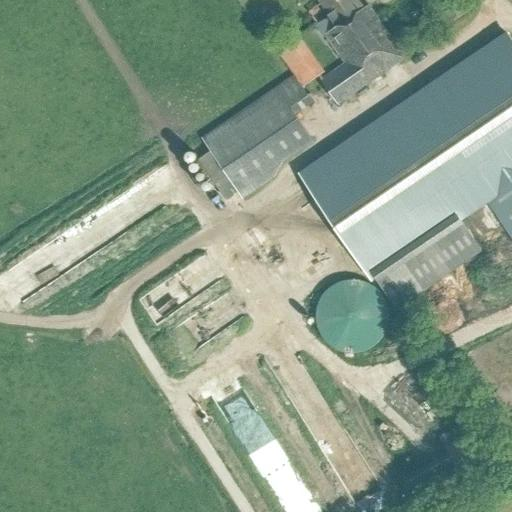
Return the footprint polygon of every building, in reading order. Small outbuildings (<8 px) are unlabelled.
[(321,0),(339,26),(326,35),(346,64),(321,81),(338,105),(405,59),(369,5),(363,9),(357,0),(321,0)] [(324,72),(302,40),(281,55),(303,87),(324,72)] [(292,291),(352,250),(360,261),(364,259),(448,202),(462,223),(489,204),(511,239),(511,43),(246,223),(292,291)] [(203,139),(244,199),(319,148),(296,115),(313,103),(295,76),(203,139)] [(448,202),(364,259),(396,307),(430,285),(480,250),(462,223),(448,202)] [(157,305),(235,268),(222,241),(159,271),(164,283),(149,289),(157,305)] [(335,284),(329,289),(324,294),(320,301),(318,308),(318,316),(319,324),(321,331),(325,337),(331,343),(337,347),(344,350),(352,351),(359,351),(367,349),(373,346),(379,341),(384,335),(388,328),(390,321),(391,313),(389,306),(387,299),(383,292),(378,287),(371,283),(364,280),(357,278),(349,279),(342,281),(335,284)] [(194,341),(212,330),(201,312),(183,323),(194,341)] [(96,326),(85,334),(96,350),(107,342),(96,326)] [(139,403),(151,390),(141,380),(118,404),(141,426),(151,415),(139,403)] [(302,423),(274,431),(290,485),(318,477),(302,423)]
